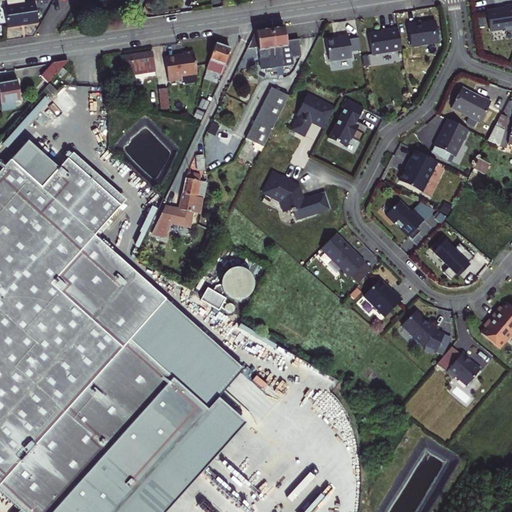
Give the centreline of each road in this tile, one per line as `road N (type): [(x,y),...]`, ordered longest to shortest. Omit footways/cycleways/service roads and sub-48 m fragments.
road 1 (residential): [(460,54),(427,106),(383,144),(355,214),(424,288),(446,299),(480,293),(511,257)]
road 2 (tertiary): [(355,0),(0,55)]
road 3 (unknown): [(327,511),(310,448),(249,383)]
